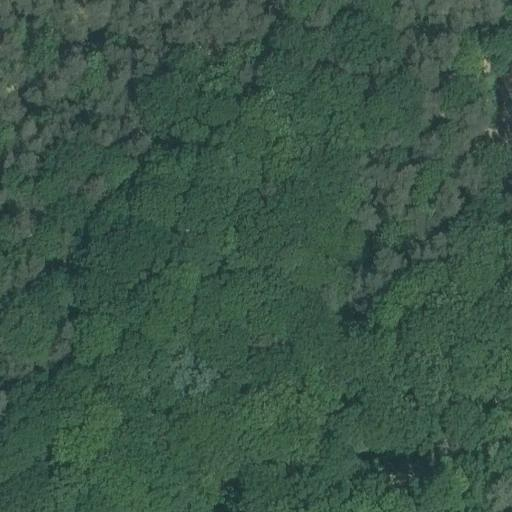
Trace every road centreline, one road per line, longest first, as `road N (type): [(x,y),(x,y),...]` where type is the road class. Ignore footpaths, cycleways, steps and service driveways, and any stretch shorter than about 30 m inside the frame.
road 1 (track): [(489,314),(14,511)]
road 2 (track): [(511,56),(489,314)]
